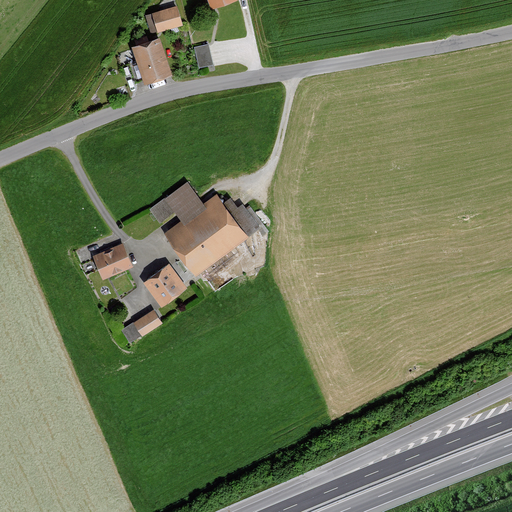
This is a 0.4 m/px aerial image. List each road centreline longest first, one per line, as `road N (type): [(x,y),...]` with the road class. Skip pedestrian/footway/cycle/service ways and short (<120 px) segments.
road 1 (unclassified): [(0,160),(174,93),(511,32)]
road 2 (motorway): [(511,388),(265,511)]
road 3 (motorway): [(511,418),(277,511)]
road 4 (motorway): [(340,511),(511,443)]
